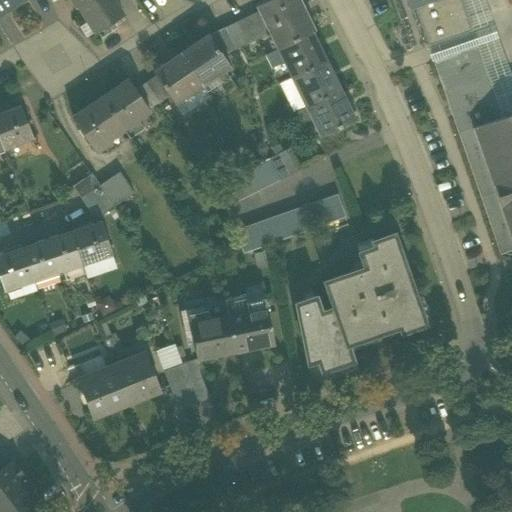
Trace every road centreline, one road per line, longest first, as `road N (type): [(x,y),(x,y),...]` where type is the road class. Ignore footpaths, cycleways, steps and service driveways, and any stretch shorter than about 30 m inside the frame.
road 1 (residential): [(336,0),(402,131),(474,334),(474,361),(456,376),(207,460),(97,511)]
road 2 (residential): [(0,65),(40,43),(77,77),(208,0)]
road 3 (tertiary): [(0,365),(97,511)]
